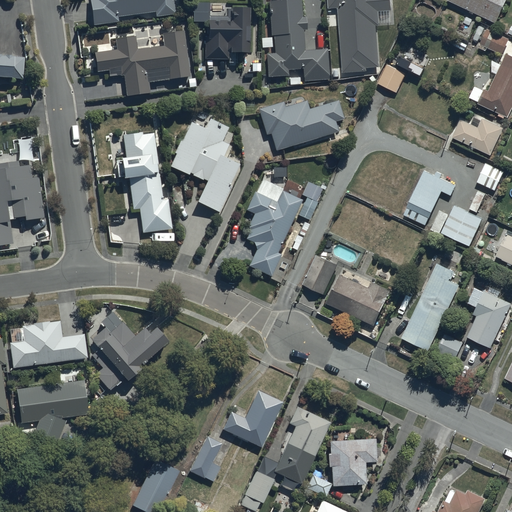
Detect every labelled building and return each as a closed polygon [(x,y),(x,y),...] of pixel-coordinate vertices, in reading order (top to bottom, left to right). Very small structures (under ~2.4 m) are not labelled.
[(175,17),(172,0),(88,0),(93,29),(120,25),(119,20),(156,15),(156,20),(175,17)] [(304,84),(330,81),(328,53),(305,55),(303,34),(307,34),(306,21),(302,22),(301,1),(303,1),(302,0),(283,0),(283,5),(269,6),(271,39),(274,39),(275,57),(266,57),(268,81),(288,79),(288,73),(303,72),(304,84)] [(391,13),(390,0),(328,0),(329,11),(338,10),(342,75),(367,73),(367,70),(380,69),(378,29),(380,29),(379,14),(391,13)] [(509,0),(449,0),(448,3),(497,26),(509,0)] [(227,13),(226,19),(208,19),(208,40),(205,40),(205,62),(229,62),(229,57),(231,57),(231,60),(249,60),(250,14),(227,13)] [(487,50),(503,57),(510,41),(488,31),(479,50),(486,53),(487,50)] [(148,86),(169,83),(170,84),(190,81),(183,34),(162,37),(164,50),(137,53),(135,40),(115,42),(116,54),(95,56),(97,75),(108,73),(109,80),(121,79),(124,78),(126,100),(150,97),(148,86)] [(0,83),(13,84),(13,81),(23,82),(24,58),(0,56),(0,83)] [(478,100),(509,114),(511,107),(511,59),(506,56),(497,78),(495,77),(489,88),(485,86),(478,100)] [(406,76),(387,67),(378,86),(397,95),(406,76)] [(275,153),(338,134),(336,125),(344,122),(339,103),(309,112),(307,103),(285,110),(284,105),(258,113),(266,138),(270,137),(275,153)] [(492,153),(504,125),(483,114),(478,124),(462,116),(453,134),(492,153)] [(210,123),(205,134),(191,126),(170,170),(188,181),(190,178),(202,185),(203,183),(207,185),(197,207),(219,216),(240,168),(222,161),(229,148),(222,144),(228,131),(210,123)] [(142,236),(171,232),(168,202),(163,203),(159,179),(157,179),(156,168),(158,168),(154,135),(124,139),(127,165),(120,166),(123,186),(129,185),(133,213),(139,212),(142,236)] [(505,169),(486,160),(477,179),(496,188),(505,169)] [(0,248),(12,246),(9,224),(24,221),(25,224),(45,220),(38,182),(32,183),(30,169),(19,171),(18,165),(0,167),(0,248)] [(435,174),(425,168),(404,213),(426,223),(442,189),(452,193),(456,183),(440,176),(442,173),(436,170),(435,174)] [(278,255),(302,203),(262,184),(256,196),(255,196),(246,213),(254,217),(247,231),(251,233),(247,242),(254,246),(255,255),(249,269),(271,279),(276,269),(285,273),(291,258),(283,255),(282,257),(278,255)] [(322,193),(307,185),(302,197),(317,205),(322,193)] [(487,190),(479,186),(470,205),(478,209),(487,190)] [(470,244),(483,215),(455,201),(451,211),(441,206),(431,226),(440,231),(441,229),(470,244)] [(511,260),(511,232),(508,230),(497,253),(511,260)] [(324,292),(339,262),(318,252),(303,282),(324,292)] [(403,334),(429,347),(461,282),(452,277),(457,268),(439,259),(403,334)] [(375,322),(392,287),(373,278),(370,284),(341,270),(327,300),(375,322)] [(492,346),(511,301),(486,288),(474,310),(479,313),(468,334),(492,346)] [(13,366),(87,355),(85,331),(63,334),(60,319),(49,320),(49,318),(34,320),(34,323),(22,324),(24,339),(9,341),(13,366)] [(140,360),(169,335),(157,321),(150,327),(144,321),(134,330),(123,318),(110,330),(105,324),(91,336),(99,345),(91,353),(102,365),(96,372),(110,387),(125,373),(128,375),(142,362),(140,360)] [(456,359),(463,340),(443,332),(436,350),(456,359)] [(6,362),(2,336),(0,336),(0,412),(8,411),(2,362),(6,362)] [(84,377),(17,387),(21,420),(39,418),(34,430),(58,440),(66,418),(61,417),(62,416),(89,412),(84,377)] [(262,445),(283,399),(257,386),(246,411),(233,405),(223,427),(262,445)] [(302,482),(330,419),(297,403),(289,420),(296,423),(274,469),(302,482)] [(222,441),(207,432),(189,469),(214,480),(221,465),(213,461),(222,441)] [(377,443),(376,435),(330,437),(330,450),(329,450),(329,463),(332,463),(333,483),(367,481),(366,459),(377,458),(377,453),(380,453),(380,443),(377,443)] [(159,509),(179,467),(155,456),(135,497),(159,509)] [(263,501),(274,477),(256,469),(240,502),(256,510),(261,500),(263,501)] [(307,486),(325,494),(331,481),(313,473),(307,486)] [(479,511),(488,495),(469,486),(467,490),(458,486),(457,488),(452,486),(447,497),(444,496),(438,509),(435,507),(432,511),(479,511)] [(353,511),(354,511),(323,497),(315,511),(353,511)] [(200,511),(206,511),(210,505),(196,498),(192,508),(200,511)]
